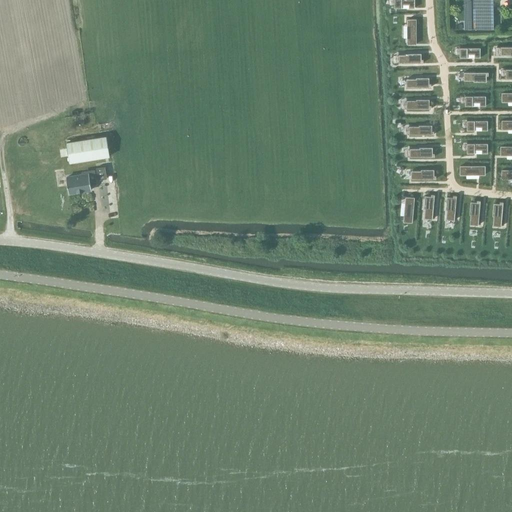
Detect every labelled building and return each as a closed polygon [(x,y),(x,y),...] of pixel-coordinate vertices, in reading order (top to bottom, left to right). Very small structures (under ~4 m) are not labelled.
[(416,0),(392,0),(392,10),(416,10),(416,0)] [(493,0),(471,0),(472,30),(494,29),(493,0)] [(416,21),(405,21),(405,45),(416,45),(416,21)] [(482,58),(482,46),(458,47),(458,59),(482,58)] [(511,46),(499,47),(499,57),(511,57),(511,46)] [(422,52),(398,52),(398,65),(422,65),(422,52)] [(489,71),(464,71),(464,83),(489,83),(489,71)] [(432,76),(405,76),(405,88),(432,88),(432,76)] [(511,92),(503,92),(503,101),(511,101),(511,92)] [(487,95),(460,96),(460,102),(465,102),(466,106),(487,105),(487,95)] [(430,98),(399,98),(399,109),(433,109),(433,105),(431,105),(430,98)] [(51,124),(58,122),(57,116),(49,118),(51,124)] [(489,119),(461,119),(461,127),(467,127),(467,130),(489,130),(489,119)] [(511,119),(503,119),(503,129),(511,128),(511,119)] [(433,125),(402,125),(402,134),(435,134),(435,131),(433,131),(433,125)] [(511,139),(511,131),(502,131),(503,140),(511,139)] [(106,136),(67,143),(70,162),(110,156),(106,136)] [(488,142),(463,143),(463,151),(468,150),(468,153),(489,152),(488,142)] [(511,145),(501,146),(501,155),(511,154),(511,145)] [(433,147),(406,147),(406,157),(435,157),(435,153),(433,153),(433,147)] [(487,165),(462,165),(461,174),(487,174),(487,165)] [(106,167),(97,168),(98,180),(107,178),(106,167)] [(435,169),(403,170),(404,180),(437,180),(437,175),(435,175),(435,169)] [(511,169),(502,169),(502,179),(511,178),(511,169)] [(83,175),(67,177),(69,193),(92,189),(91,185),(97,184),(95,170),(82,172),(83,175)] [(426,194),(424,219),(433,220),(435,195),(426,194)] [(416,196),(407,196),(405,221),(414,221),(416,196)] [(448,196),(445,220),(455,221),(457,197),(448,196)] [(471,202),(469,225),(479,225),(481,202),(471,202)] [(494,202),(493,226),(503,226),(504,203),(494,202)]
